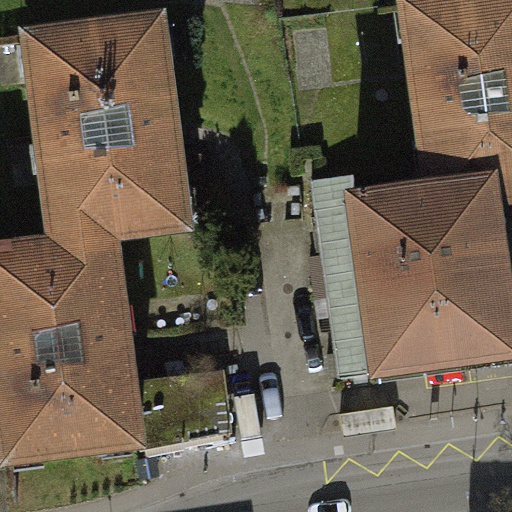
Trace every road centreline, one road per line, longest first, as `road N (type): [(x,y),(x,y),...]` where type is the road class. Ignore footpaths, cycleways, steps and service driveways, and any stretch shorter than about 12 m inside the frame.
road 1 (unknown): [(275,453),(248,264),(248,208),(222,146)]
road 2 (secondary): [(511,476),(399,490),(312,511)]
